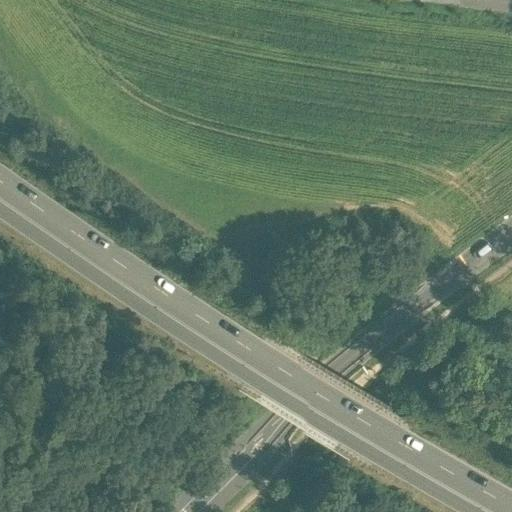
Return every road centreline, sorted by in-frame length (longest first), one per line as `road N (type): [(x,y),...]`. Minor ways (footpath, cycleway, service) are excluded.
road 1 (tertiary): [(511,226),(286,408),(193,509)]
road 2 (trunk): [(0,196),(282,368)]
road 3 (trunk): [(511,499),(282,368)]
